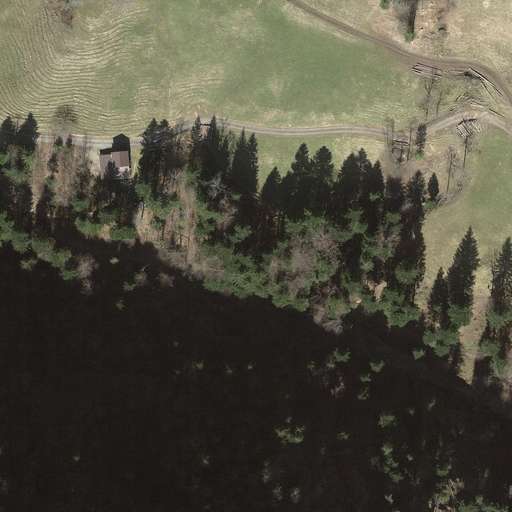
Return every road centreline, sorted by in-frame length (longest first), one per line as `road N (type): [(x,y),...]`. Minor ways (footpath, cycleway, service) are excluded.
road 1 (track): [(0,134),(138,146),(220,125),(396,138),(475,118),(511,132)]
road 2 (track): [(305,326),(258,316),(154,259),(74,245),(0,176)]
road 3 (track): [(288,0),(419,61),(483,69),(511,99)]
